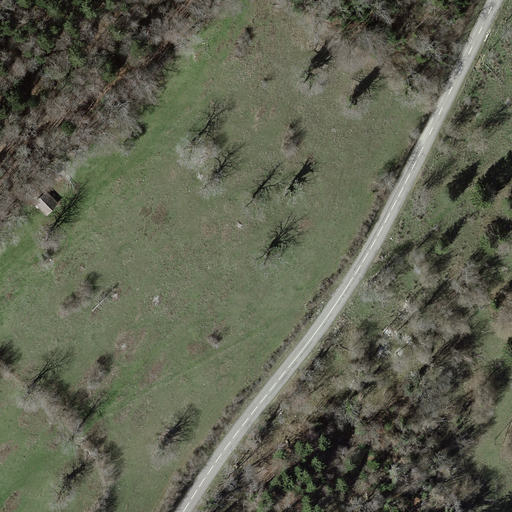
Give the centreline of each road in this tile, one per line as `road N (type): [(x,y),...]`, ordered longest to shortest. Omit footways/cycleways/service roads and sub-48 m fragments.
road 1 (secondary): [(182,511),(359,266),(494,0)]
road 2 (track): [(0,150),(167,43),(193,44)]
